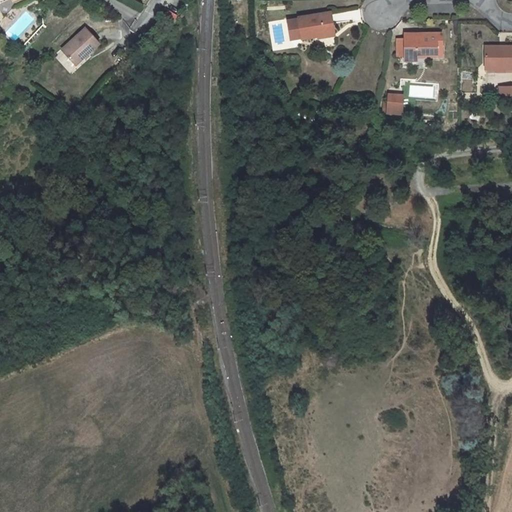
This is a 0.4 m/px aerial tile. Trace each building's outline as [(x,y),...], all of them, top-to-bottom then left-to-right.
[(301,39),(302,40),(318,37),(334,35),(331,14),(299,19),(299,20),(288,22),(290,41),(301,39)] [(86,29),(63,51),(77,66),(101,44),(86,29)] [(318,37),(319,47),(335,45),(334,35),(318,37)] [(405,37),(405,40),(405,57),(405,62),(416,62),(416,58),(417,56),(438,56),(438,44),(442,44),(442,35),(427,35),(426,37),(405,37)] [(417,56),(416,58),(442,59),(442,44),(438,44),(438,56),(417,56)] [(486,70),(495,70),(506,70),(511,69),(511,46),(486,46),(486,70)] [(63,63),(71,73),(76,69),(69,59),(63,63)] [(510,96),(511,88),(499,87),(499,96),(510,96)] [(388,101),(387,114),(402,115),(404,96),(388,95),(388,101)]
